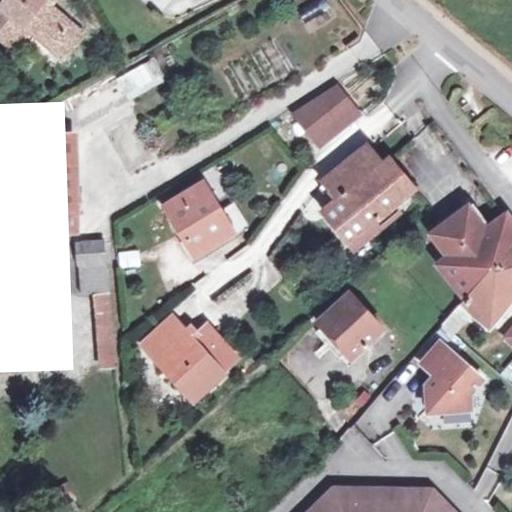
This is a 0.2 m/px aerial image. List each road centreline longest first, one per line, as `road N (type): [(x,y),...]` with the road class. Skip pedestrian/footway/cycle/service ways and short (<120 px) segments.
road 1 (unknown): [(415,17),(107,221)]
road 2 (residential): [(482,511),(444,479),(414,465),(380,463),(322,469),(274,511)]
road 3 (unclassified): [(394,0),(511,98)]
